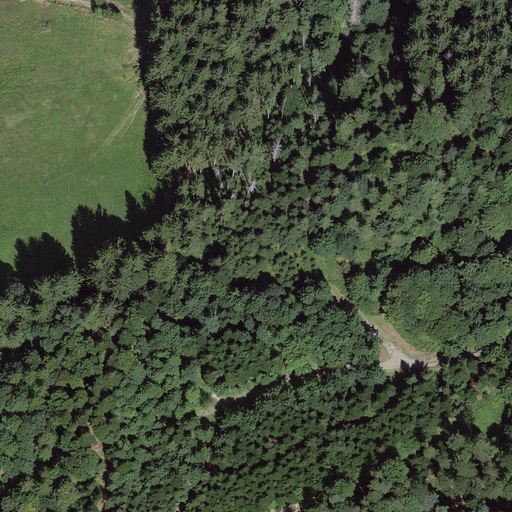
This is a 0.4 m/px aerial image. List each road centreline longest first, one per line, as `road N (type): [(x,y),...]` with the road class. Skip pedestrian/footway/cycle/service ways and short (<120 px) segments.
road 1 (track): [(127,441),(318,369),(456,358),(511,343)]
road 2 (track): [(398,363),(328,288),(316,248)]
